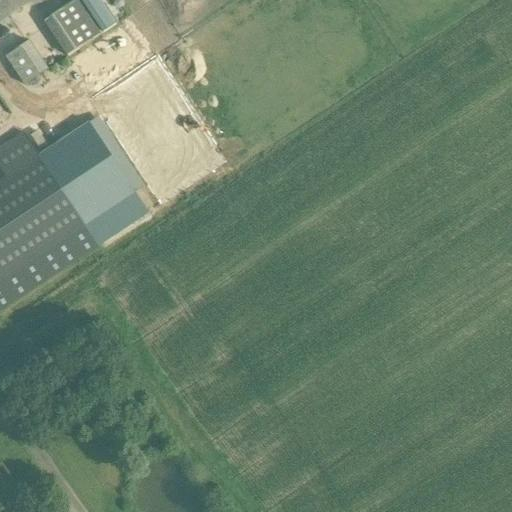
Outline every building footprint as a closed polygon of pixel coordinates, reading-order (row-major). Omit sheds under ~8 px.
[(0,0),(0,23),(32,2),(30,0),(0,0)] [(99,0),(80,0),(103,33),(116,24),(99,0)] [(45,22),(67,57),(101,35),(77,1),(45,22)] [(8,57),(26,86),(50,71),(31,42),(8,57)] [(46,113),(26,126),(39,146),(59,133),(46,113)] [(90,123),(39,157),(98,246),(149,213),(90,123)] [(0,182),(0,309),(98,246),(39,157),(23,133),(0,148),(0,169),(6,179),(0,182)]
